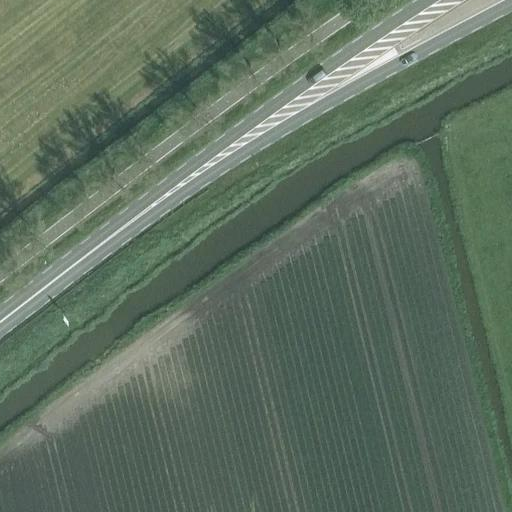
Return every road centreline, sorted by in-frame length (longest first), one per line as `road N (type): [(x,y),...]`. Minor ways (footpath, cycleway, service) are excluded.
road 1 (primary): [(134,219),(511,2)]
road 2 (primary): [(431,0),(192,167),(134,219)]
road 3 (primary): [(0,322),(134,219)]
